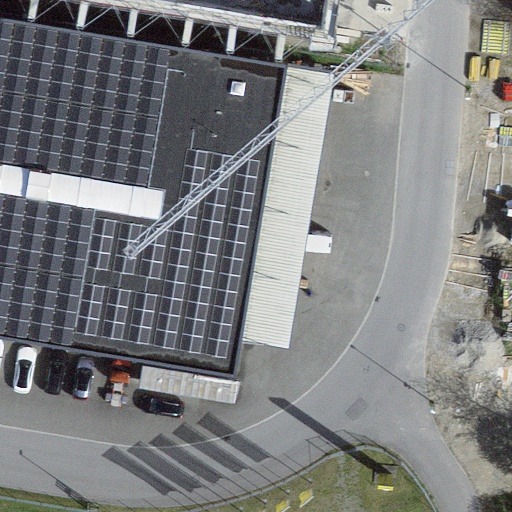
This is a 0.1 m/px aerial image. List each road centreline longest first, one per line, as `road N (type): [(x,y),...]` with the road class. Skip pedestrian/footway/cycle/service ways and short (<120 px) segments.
road 1 (residential): [(0,456),(96,473),(238,466),(297,440),(355,388),(397,323),(421,240),(441,0)]
road 2 (track): [(461,511),(406,427),(355,388)]
